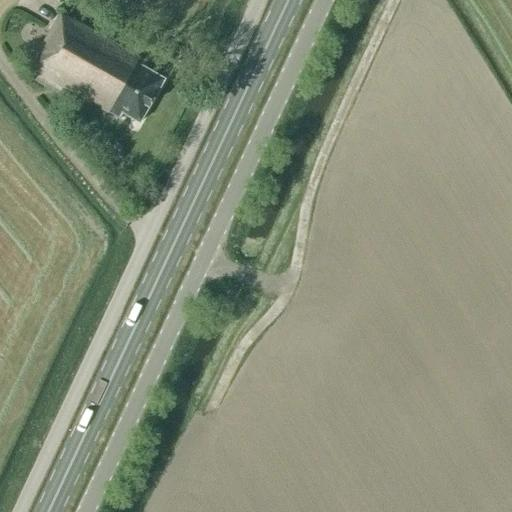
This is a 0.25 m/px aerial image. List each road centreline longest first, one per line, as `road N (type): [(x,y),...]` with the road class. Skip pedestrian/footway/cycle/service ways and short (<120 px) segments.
road 1 (primary): [(47,511),(288,0)]
road 2 (unclassified): [(19,511),(259,0)]
road 3 (unclassified): [(85,511),(324,0)]
